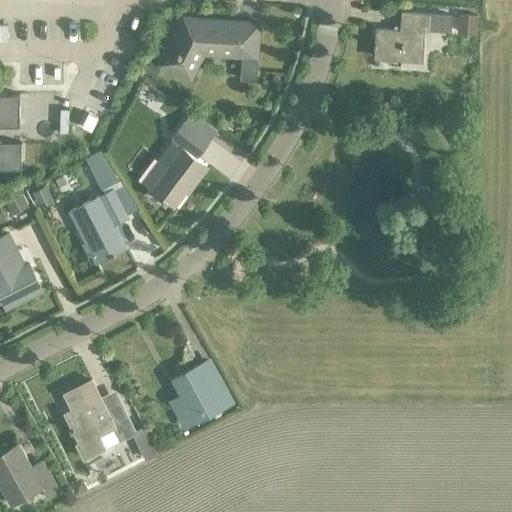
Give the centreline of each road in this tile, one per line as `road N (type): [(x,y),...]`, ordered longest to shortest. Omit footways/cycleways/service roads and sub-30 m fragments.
road 1 (residential): [(0,368),(154,290),(221,236),(271,175),(303,117),(334,0)]
road 2 (residential): [(130,0),(114,14),(0,8)]
